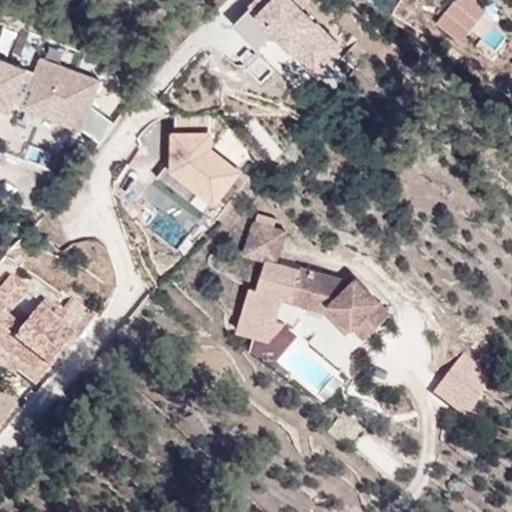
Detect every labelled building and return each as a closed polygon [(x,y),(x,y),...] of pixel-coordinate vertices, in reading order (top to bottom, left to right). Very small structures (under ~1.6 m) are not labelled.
[(253,0),(230,23),(255,49),(272,31),(290,49),(293,47),(304,59),(326,38),(299,10),(303,5),(298,0),(253,0)] [(304,59),(293,47),(290,49),(312,71),(336,48),(326,38),(304,59)] [(0,105),(11,110),(14,103),(26,69),(0,58),(0,105)] [(100,81),(41,58),(35,73),(25,100),(44,107),(42,114),(62,122),(65,115),(85,122),(100,81)] [(26,69),(14,103),(22,106),(25,100),(35,73),(26,69)] [(44,107),(25,100),(22,106),(42,114),(44,107)] [(208,149),(208,114),(175,113),(177,154),(160,176),(207,212),(237,171),(208,149)] [(85,122),(65,115),(62,122),(82,129),(85,122)] [(344,280),(301,267),(300,270),(276,262),(286,231),(274,227),(277,218),(259,213),(256,222),(255,222),(246,253),(267,259),(258,288),(251,286),(244,310),(277,320),(284,299),(285,295),(334,310),(352,328),(365,339),(390,314),(355,279),(351,282),(344,280)] [(355,279),(350,274),(344,280),(351,282),(355,279)] [(27,289),(11,275),(0,289),(0,301),(6,307),(11,310),(27,289)] [(352,328),(334,310),(285,295),(284,299),(324,310),(347,333),(352,328)] [(78,338),(95,316),(72,297),(61,310),(66,314),(59,323),(78,338)] [(0,310),(0,346),(3,350),(0,353),(0,357),(16,371),(35,385),(57,357),(60,360),(78,338),(59,323),(66,314),(61,310),(45,298),(22,328),(3,313),(0,310)] [(270,340),(286,322),(277,320),(244,310),(238,330),(270,340)] [(0,353),(3,350),(0,346),(0,369),(11,378),(16,371),(0,357),(0,353)] [(481,385),(464,371),(451,386),(469,399),(481,385)]
